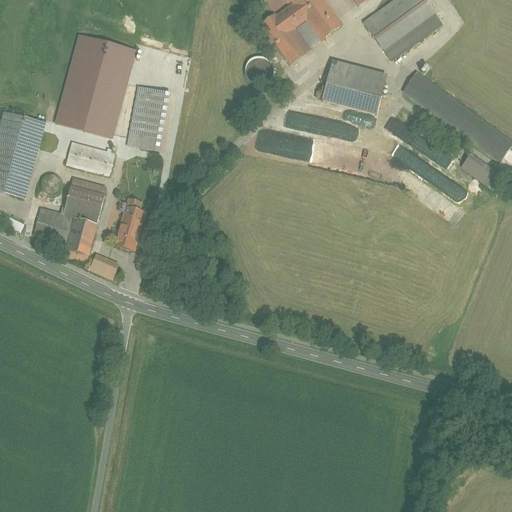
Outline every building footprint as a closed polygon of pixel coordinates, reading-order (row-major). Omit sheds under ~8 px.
[(282,0),(288,8),(262,28),(282,56),(291,68),(345,28),(324,0),(282,0)] [(425,0),(398,0),(365,25),(393,64),(445,26),(425,0)] [(56,125),(114,142),(139,52),(81,36),(56,123),(56,125)] [(273,67),(270,63),(265,60),(260,59),(254,60),(250,64),(247,68),(246,74),(248,79),(249,80),(251,83),(255,86),(261,87),(266,86),(271,82),(274,78),(275,72),(273,67)] [(334,64),(324,105),(378,119),(389,78),(334,64)] [(511,150),(511,142),(419,72),(401,96),(498,169),(511,150)] [(172,96),(140,90),(128,149),(160,155),(172,96)] [(0,193),(27,200),(46,125),(4,114),(0,130),(0,193)] [(119,147),(75,136),(67,167),(111,178),(119,147)] [(506,179),(473,154),(460,170),(494,195),(506,179)] [(62,182),(59,179),(56,177),(52,176),(48,177),(45,179),(43,183),(42,187),(43,190),(46,194),(49,196),(53,197),(57,196),(60,193),(62,190),(63,186),(62,182)] [(89,260),(109,189),(74,179),(64,217),(42,211),(34,240),(66,249),(65,253),(89,260)] [(136,254),(148,214),(126,208),(115,248),(136,254)] [(27,228),(0,214),(0,224),(23,236),(27,228)] [(120,266),(97,256),(90,272),(113,282),(120,266)]
